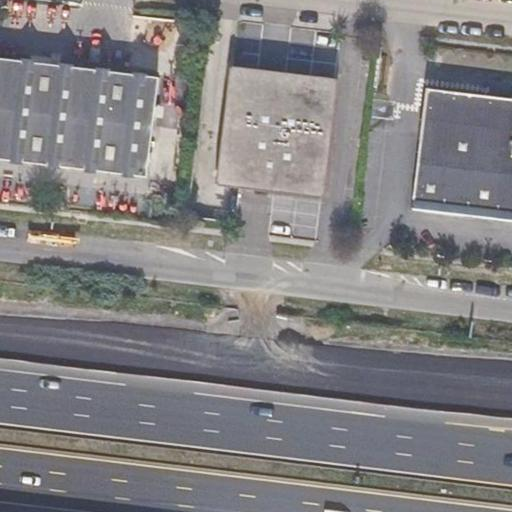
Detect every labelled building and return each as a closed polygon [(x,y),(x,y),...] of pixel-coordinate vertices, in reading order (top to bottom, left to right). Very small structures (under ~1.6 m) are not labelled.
[(0,148),(141,167),(155,71),(0,50),(0,148)] [(216,174),(316,186),(330,74),(231,62),(216,174)] [(406,198),(483,208),(497,89),(421,80),(406,198)] [(511,91),(497,89),(483,208),(511,211),(511,91)] [(230,452),(230,465),(259,465),(258,484),(292,484),(292,453),(230,452)]
